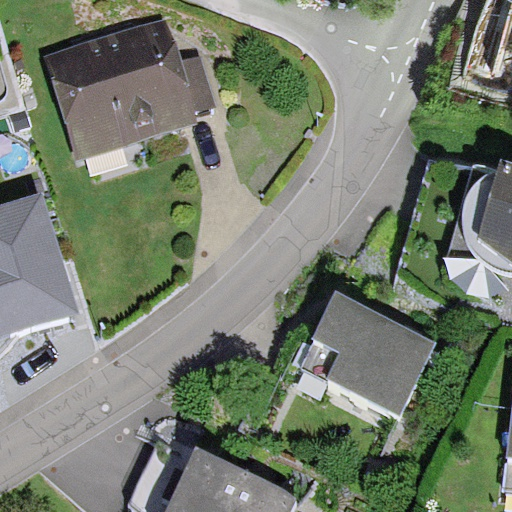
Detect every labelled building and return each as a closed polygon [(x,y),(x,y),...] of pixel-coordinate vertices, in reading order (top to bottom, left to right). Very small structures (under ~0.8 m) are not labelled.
[(166,46),(58,80),(83,158),(191,124),(166,46)] [(511,276),(511,190),(479,183),(460,265),(511,276)] [(0,352),(73,332),(39,215),(0,226),(0,352)] [(305,384),(388,418),(418,347),(334,313),(305,384)] [(511,370),(498,494),(511,495),(511,370)] [(178,511),(280,511),(202,469),(178,511)]
